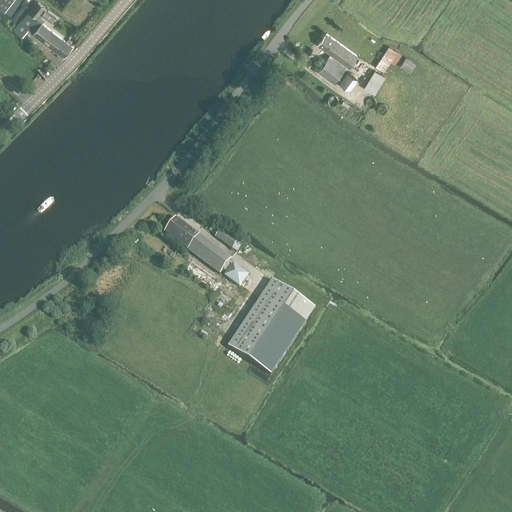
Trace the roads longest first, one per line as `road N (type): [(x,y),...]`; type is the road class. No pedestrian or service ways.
road 1 (unclassified): [(0,327),(132,215),(311,0)]
road 2 (tertiary): [(0,137),(129,0)]
